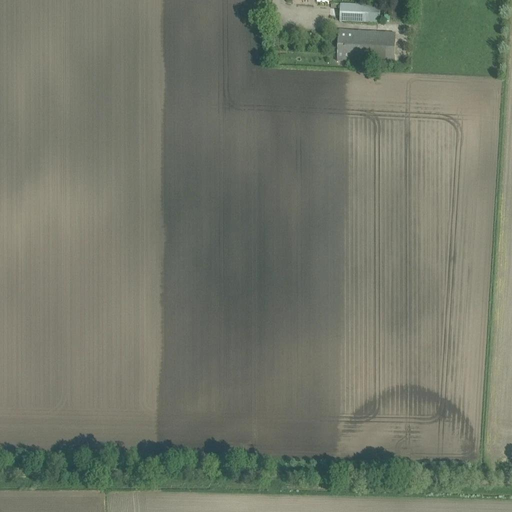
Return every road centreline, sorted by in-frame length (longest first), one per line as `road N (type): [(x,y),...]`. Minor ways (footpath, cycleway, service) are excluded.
road 1 (track): [(0,466),(273,468)]
road 2 (track): [(511,472),(273,468),(274,458)]
